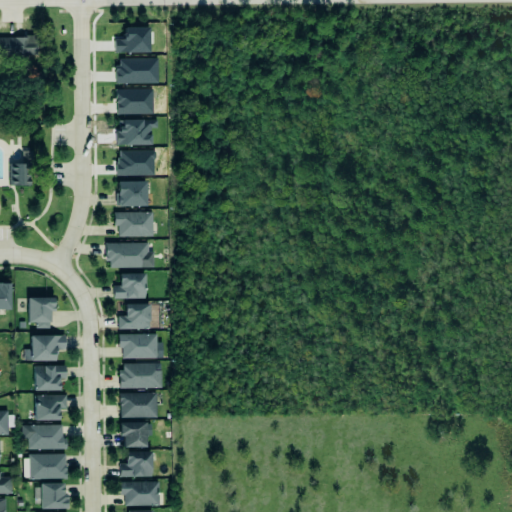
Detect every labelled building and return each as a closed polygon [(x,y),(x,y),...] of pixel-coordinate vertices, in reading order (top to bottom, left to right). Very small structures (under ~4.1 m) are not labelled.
[(0,55),(36,56),(36,37),(0,36),(0,55)] [(156,119),(115,120),(116,145),(150,145),(149,128),(156,128),(156,119)] [(9,186),(28,185),(27,163),(8,164),(9,186)] [(113,182),(142,182),(142,207),(114,207),(114,206),(112,206),(112,193),(114,193),(113,182)] [(109,209),(151,209),(151,236),(115,237),(114,227),(110,226),(109,209)] [(102,243),(144,242),(144,251),(151,251),(151,267),(106,267),(105,261),(102,261),(102,243)] [(143,273),(118,274),(118,286),(112,286),(112,299),(143,298),(143,273)] [(0,309),(8,310),(9,283),(0,283),(0,309)] [(53,298),(27,297),(26,323),(35,323),(35,328),(48,328),(49,312),(52,312),(53,298)] [(121,316),(121,305),(145,304),(146,328),(115,329),(115,316),(121,316)] [(21,348),(19,351),(19,357),(22,359),(52,359),(52,353),(54,353),(54,348),(63,348),(63,333),(28,333),(28,348),(21,348)] [(115,334),(153,333),(154,357),(119,358),(119,347),(115,347),(115,334)] [(117,369),(117,387),(159,387),(159,362),(121,362),(121,369),(117,369)] [(31,364),(41,364),(51,363),(51,364),(63,364),(63,376),(57,377),(57,388),(32,388),(31,364)] [(154,392),(154,416),(118,416),(118,405),(117,405),(117,401),(117,392),(154,392)] [(31,394),(64,393),(64,407),(57,407),(57,419),(39,419),(39,420),(33,420),(33,419),(32,419),(31,394)] [(117,420),(117,430),(118,431),(117,431),(117,434),(121,434),(121,445),(144,445),(143,420),(117,420)] [(65,449),(65,437),(61,437),(61,425),(20,425),(20,440),(26,440),(27,449),(65,449)] [(122,449),(149,449),(149,476),(117,476),(116,461),(123,461),(122,449)] [(26,453),(26,478),(36,478),(36,477),(59,476),(59,477),(64,477),(64,464),(61,464),(63,463),(63,453),(26,453)] [(0,494),(10,494),(11,477),(0,476),(0,494)] [(157,481),(120,482),(121,506),(157,505),(157,481)] [(38,482),(60,482),(60,490),(61,490),(61,492),(65,492),(65,498),(64,498),(64,506),(38,506),(38,482)]
